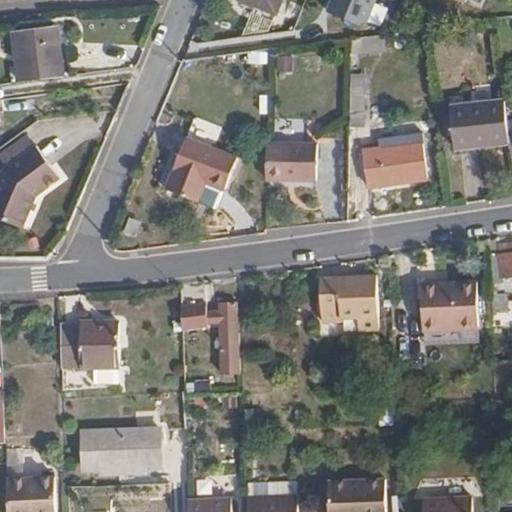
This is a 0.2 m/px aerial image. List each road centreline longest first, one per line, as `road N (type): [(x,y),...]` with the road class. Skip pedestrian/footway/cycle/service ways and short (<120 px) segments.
road 1 (tertiary): [(511,214),(77,279)]
road 2 (residential): [(185,0),(77,279)]
